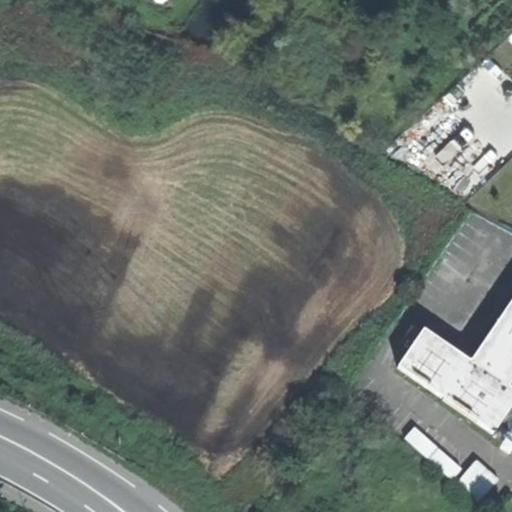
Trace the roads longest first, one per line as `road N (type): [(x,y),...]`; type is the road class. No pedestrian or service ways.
road 1 (unknown): [(511,458),(489,462),(370,371),(468,234)]
road 2 (secondary): [(0,438),(116,511)]
